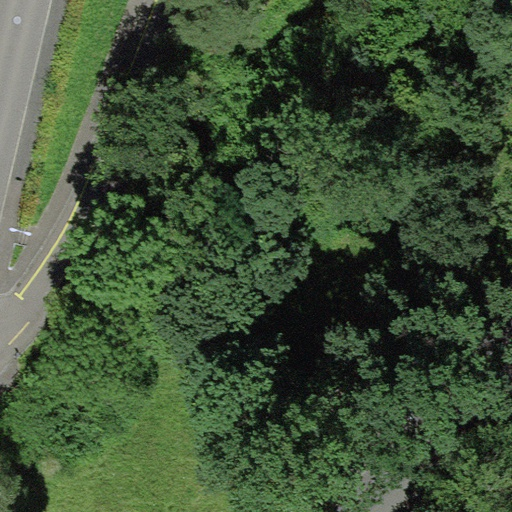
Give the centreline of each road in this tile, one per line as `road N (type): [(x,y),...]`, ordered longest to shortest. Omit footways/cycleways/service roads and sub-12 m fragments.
road 1 (residential): [(175,0),(100,194),(0,331)]
road 2 (residential): [(511,364),(367,511)]
